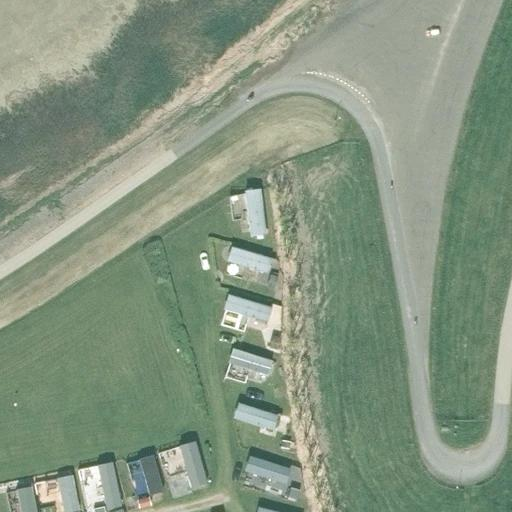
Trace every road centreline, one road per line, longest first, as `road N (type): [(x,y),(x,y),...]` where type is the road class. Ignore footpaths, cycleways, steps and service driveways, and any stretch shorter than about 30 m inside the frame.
road 1 (unclassified): [(387,202),(423,436),(445,467),(472,466),(494,446),(511,319)]
road 2 (unclassified): [(0,272),(262,92)]
road 3 (unknown): [(231,511),(188,227)]
road 4 (unclassified): [(387,202),(400,98),(434,0)]
road 5 (unclassified): [(262,92),(311,83),(354,106),(373,139),(387,202)]
road 6 (unclassified): [(404,0),(262,92)]
